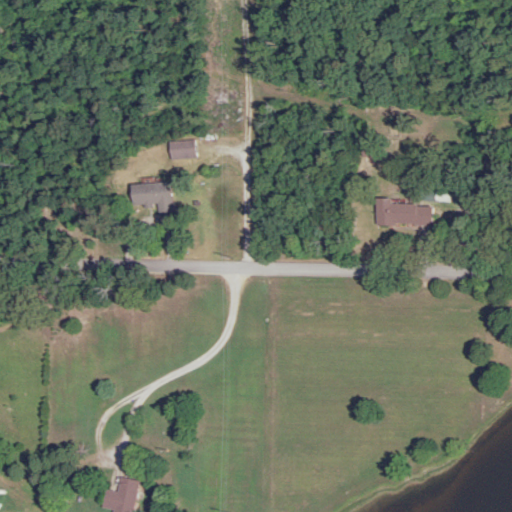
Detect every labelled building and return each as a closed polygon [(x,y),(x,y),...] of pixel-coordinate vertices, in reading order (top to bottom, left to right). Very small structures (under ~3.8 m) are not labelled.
[(194,159),(194,142),(168,142),(168,159),(194,159)] [(167,180),(171,212),(157,213),(156,202),(130,204),(128,184),(167,180)] [(374,198),(373,225),(432,226),(432,208),(414,208),(414,203),(390,203),(390,198),(374,198)] [(101,511),(131,511),(137,482),(118,478),(115,493),(103,491),(99,511),(101,511)] [(0,511),(16,511),(17,496),(0,495),(0,511)]
